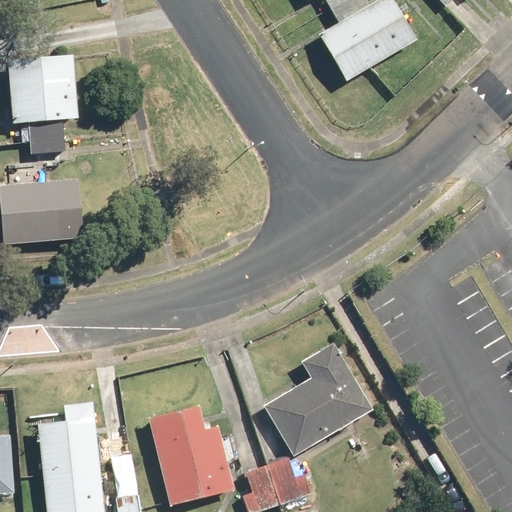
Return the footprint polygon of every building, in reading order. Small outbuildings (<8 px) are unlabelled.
[(394,0),(391,0),(323,38),(348,82),(418,43),(394,0)] [(437,0),(447,10),(457,0),(437,0)] [(9,62),(13,119),(78,115),(75,58),(9,62)] [(11,184),(15,244),(82,240),(78,180),(11,184)] [(300,363),(310,381),(266,407),(293,452),(370,407),(343,361),(342,362),(332,344),(300,363)] [(198,412),(149,426),(172,505),(220,491),(198,412)] [(37,423),(47,511),(98,511),(88,417),(37,423)] [(0,436),(0,490),(13,489),(8,436),(0,436)] [(246,480),(258,511),(306,494),(293,462),(246,480)] [(118,496),(119,511),(144,511),(143,494),(118,496)]
